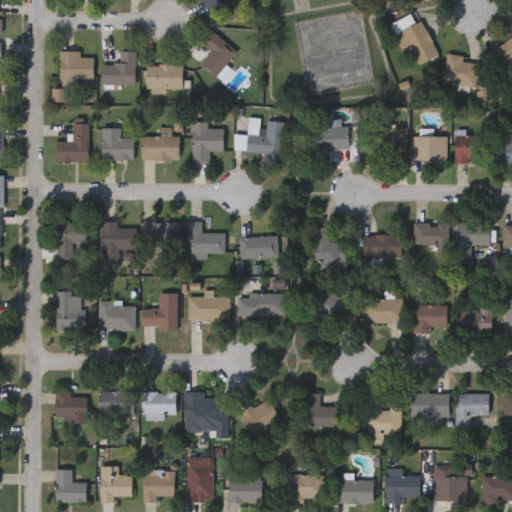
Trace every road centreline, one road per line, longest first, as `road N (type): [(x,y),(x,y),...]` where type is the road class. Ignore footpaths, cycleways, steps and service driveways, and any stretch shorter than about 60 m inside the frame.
road 1 (residential): [(32,0),(31,511)]
road 2 (residential): [(31,364),(257,365)]
road 3 (residential): [(31,193),(184,201),(231,193)]
road 4 (residential): [(330,364),(511,364)]
road 5 (residential): [(348,195),(511,200)]
road 6 (residential): [(32,22),(165,22)]
